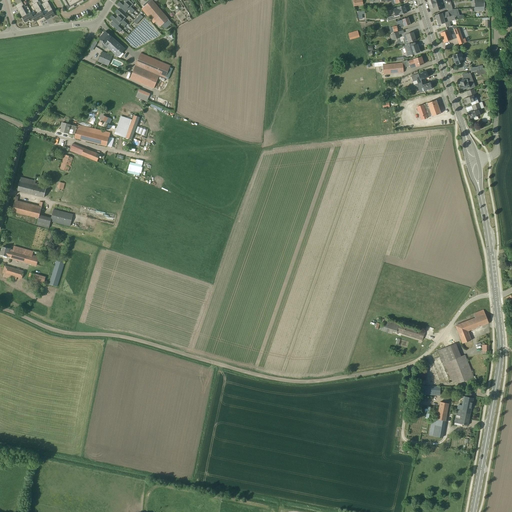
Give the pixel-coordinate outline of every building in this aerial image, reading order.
[(62,0),(67,9),(69,7),(70,9),(75,7),(74,5),(78,2),(79,4),(84,2),(83,0),(62,0)] [(141,9),(157,28),(162,25),(165,29),(172,23),(152,0),(151,0),(144,6),(141,9)] [(55,15),(47,1),(44,3),(43,4),(48,12),(44,15),(43,15),(44,16),(44,17),(46,20),(55,15)] [(441,2),(440,2),(432,4),(433,8),(434,8),(435,11),(439,10),(439,11),(447,9),(445,1),(441,2)] [(34,4),(32,5),(37,14),(33,16),(34,18),(36,21),(44,17),(44,16),(43,15),(44,15),(37,3),(37,2),(34,4)] [(126,13),(128,10),(123,5),(119,2),(117,5),(126,13)] [(126,2),(123,5),(128,10),(132,13),(135,10),(131,7),(126,2)] [(393,9),(395,16),(406,13),(404,6),(397,8),(393,9)] [(23,9),(19,11),(25,23),(34,18),(33,16),(31,12),(27,15),(23,9)] [(115,12),(118,15),(124,20),(125,19),(126,17),(117,9),(115,12)] [(453,10),(452,9),(448,10),(448,12),(435,15),(436,20),(454,15),(455,17),(457,16),(455,10),(454,10),(453,10)] [(137,23),(143,17),(140,14),(134,21),(137,23)] [(121,23),(116,18),(112,15),(109,18),(113,21),(118,26),(121,23)] [(118,15),(116,18),(121,23),(125,26),(127,23),(124,20),(118,15)] [(455,17),(454,15),(436,20),(438,25),(449,22),(456,20),(455,17)] [(402,27),(404,26),(410,24),(408,17),(402,20),(396,22),(396,25),(401,23),(402,27)] [(122,29),(118,26),(113,21),(110,24),(119,32),(122,29)] [(461,27),(456,29),(454,29),(455,34),(451,36),(449,30),(440,33),(444,43),(452,40),(457,38),(459,44),(466,42),(461,27)] [(350,40),(360,37),(358,30),(348,33),(350,40)] [(105,31),(99,38),(105,44),(108,46),(107,47),(118,57),(125,49),(117,42),(116,43),(110,38),(111,36),(105,31)] [(393,40),(400,38),(398,32),(391,34),(393,40)] [(407,38),(409,43),(416,40),(413,32),(406,34),(406,35),(403,36),(404,39),(407,38)] [(420,52),(417,44),(416,45),(415,42),(404,46),(405,50),(406,52),(408,52),(409,55),(420,52)] [(98,61),(105,64),(108,66),(112,56),(109,55),(102,52),(98,61)] [(165,77),(170,66),(140,53),(136,65),(165,77)] [(456,65),(463,62),(469,65),(472,60),(466,57),(462,58),(460,53),(453,55),(453,56),(452,56),(454,62),(454,60),(455,60),(456,65)] [(408,61),(410,65),(415,63),(416,67),(424,64),(421,57),(413,59),(408,61)] [(410,66),(410,65),(408,61),(407,60),(402,62),(402,63),(383,65),(384,74),(403,72),(403,68),(410,66)] [(159,76),(135,66),(130,78),(154,88),(159,76)] [(418,84),(424,82),(423,79),(428,77),(426,71),(411,76),(413,81),(417,80),(418,84)] [(460,79),(461,81),(458,82),(460,86),(459,86),(461,90),(470,87),(469,86),(472,85),(471,83),(474,82),(472,77),(467,79),(464,80),(464,78),(460,79)] [(430,83),(426,84),(425,84),(424,82),(418,84),(414,85),(415,88),(419,87),(421,92),(432,89),(430,83)] [(135,97),(146,102),(149,94),(138,89),(135,97)] [(466,104),(471,103),(475,101),(474,98),(477,97),(474,89),(466,91),(468,97),(464,99),(466,104)] [(427,103),(426,104),(423,105),(417,107),(421,120),(441,113),(436,100),(427,103)] [(472,105),(473,111),(469,113),(471,119),(474,118),(475,120),(478,119),(477,116),(480,115),(479,112),(482,111),(479,103),(472,105)] [(101,113),(99,118),(99,119),(108,123),(111,119),(103,115),(104,114),(101,113)] [(132,139),(140,117),(134,115),(126,137),(132,139)] [(77,125),(77,127),(70,125),(62,123),(61,125),(62,125),(60,132),(68,134),(69,129),(76,131),(74,138),(93,143),(107,146),(109,137),(110,133),(77,125)] [(97,161),(100,155),(73,143),(70,150),(97,161)] [(73,157),(65,154),(60,168),(68,171),(73,157)] [(22,192),(44,197),(46,188),(46,186),(35,183),(36,181),(21,177),(20,181),(20,182),(18,190),(17,190),(17,191),(22,192)] [(56,188),(63,189),(65,183),(58,181),(56,188)] [(38,208),(15,202),(14,202),(14,203),(12,211),(12,212),(17,213),(38,218),(37,225),(49,228),(51,221),(70,226),(73,214),(53,209),(51,218),(39,215),(41,209),(43,202),(40,201),(38,208)] [(33,252),(14,246),(13,250),(9,249),(10,249),(2,247),(0,253),(0,254),(7,257),(8,256),(11,257),(10,259),(36,266),(38,258),(32,256),(33,252)] [(57,286),(64,263),(56,261),(49,284),(57,286)] [(22,278),(24,272),(4,266),(2,273),(3,273),(2,277),(16,281),(17,277),(22,278)] [(455,325),(462,342),(462,343),(471,340),(467,331),(488,323),(483,310),(473,314),(475,318),(455,325)] [(395,322),(393,330),(422,340),(425,332),(395,322)] [(455,343),(444,348),(438,350),(450,382),(460,383),(466,380),(468,386),(476,383),(465,355),(461,356),(455,343)] [(426,380),(426,368),(419,367),(418,383),(422,383),(422,380),(426,380)] [(421,394),(439,395),(440,386),(421,385),(421,394)] [(462,410),(462,412),(470,414),(473,398),(465,396),(462,410)] [(437,419),(438,419),(445,421),(449,403),(440,402),(437,419)] [(462,410),(457,409),(456,415),(461,416),(459,423),(468,425),(470,417),(470,414),(462,412),(462,410)]
